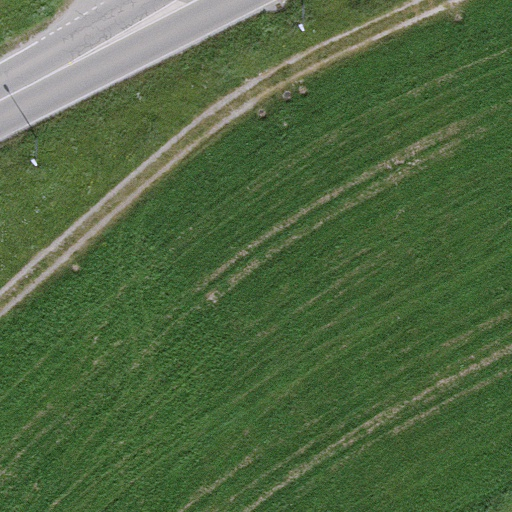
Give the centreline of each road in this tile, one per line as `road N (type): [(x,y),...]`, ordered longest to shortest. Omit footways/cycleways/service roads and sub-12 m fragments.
road 1 (track): [(0,311),(205,125),(443,0)]
road 2 (primary): [(0,92),(174,0)]
